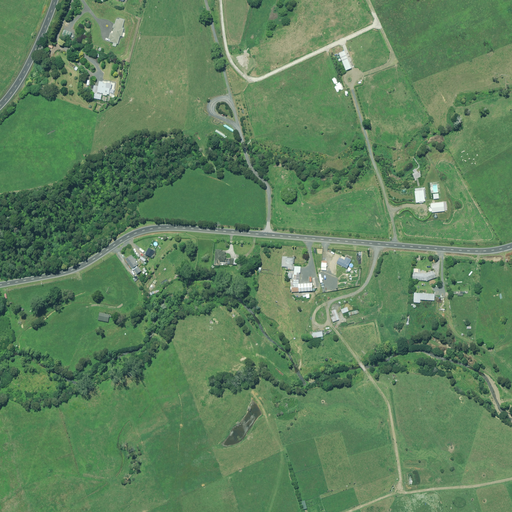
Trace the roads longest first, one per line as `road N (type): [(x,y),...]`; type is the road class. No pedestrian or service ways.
road 1 (unclassified): [(269,235),(159,227),(78,267),(0,282)]
road 2 (unclassified): [(397,242),(351,88),(357,75),(393,56),(368,0)]
road 3 (unclassified): [(397,242),(269,235)]
road 4 (primary): [(0,106),(55,0)]
